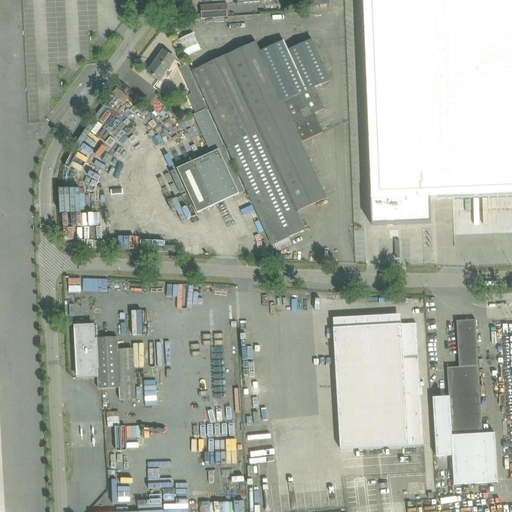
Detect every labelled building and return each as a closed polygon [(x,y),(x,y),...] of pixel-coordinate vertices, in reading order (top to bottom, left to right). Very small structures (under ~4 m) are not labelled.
[(511,0),(363,0),(372,213),(372,219),(372,226),(372,227),(386,226),(386,228),(387,227),(393,227),(394,227),(393,226),(406,225),(431,224),(431,220),(430,200),(436,200),(455,199),(511,196),(511,0)] [(202,19),(228,17),(228,5),(201,6),(202,19)] [(177,30),(190,28),(189,22),(176,24),(177,30)] [(188,56),(202,50),(195,33),(180,39),(188,56)] [(331,81),(312,40),(288,51),(284,41),(260,52),(256,43),(193,72),(220,131),(315,88),(331,81)] [(159,81),(175,60),(163,52),(148,73),(159,81)] [(187,65),(181,68),(179,68),(191,95),(188,96),(196,114),(193,115),(211,154),(192,163),(177,170),(197,214),(212,207),(245,192),(207,109),(200,93),(187,65)] [(230,152),(315,114),(324,110),(315,88),(220,131),(230,152)] [(239,171),(272,156),(302,143),(324,133),(315,114),(230,152),(239,171)] [(131,143),(143,141),(141,127),(129,129),(131,143)] [(285,184),(314,171),(302,143),(272,156),(285,184)] [(239,171),(258,214),(292,199),(285,184),(272,156),(239,171)] [(297,212),(327,199),(314,171),(285,184),(292,199),(297,212)] [(62,226),(73,226),(72,213),(84,213),(85,225),(93,225),(93,213),(96,213),(95,187),(61,188),(62,226)] [(306,231),(297,212),(292,199),(258,214),(272,246),(306,231)] [(397,256),(402,256),(402,248),(409,248),(409,240),(398,239),(397,256)] [(242,320),(244,342),(255,341),(252,319),(242,320)] [(482,426),(476,321),(457,322),(459,368),(447,368),(449,397),(433,398),(436,457),(443,456),(443,437),(484,435),(483,425),(482,426)] [(417,324),(333,328),(340,449),(424,445),(417,324)] [(98,339),(97,326),(76,327),(78,378),(98,377),(99,390),(120,389),(120,401),(136,400),(133,350),(118,350),(118,338),(98,339)] [(109,412),(109,427),(121,426),(120,411),(109,412)] [(484,435),(443,437),(443,456),(452,456),(454,485),(497,482),(494,433),(484,434),(484,435)] [(179,511),(179,495),(152,495),(151,511),(179,511)] [(336,502),(326,503),(326,498),(311,499),(311,510),(337,509),(336,502)]
